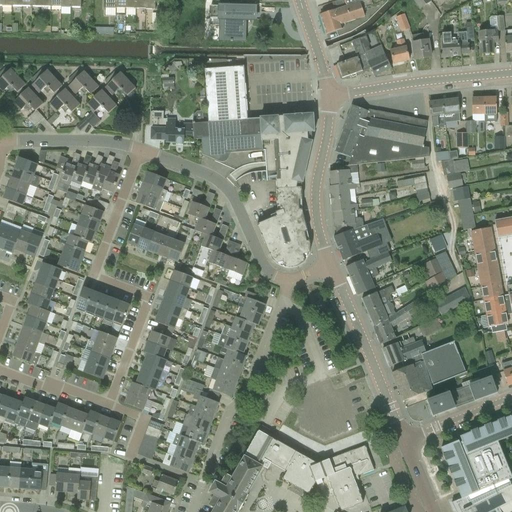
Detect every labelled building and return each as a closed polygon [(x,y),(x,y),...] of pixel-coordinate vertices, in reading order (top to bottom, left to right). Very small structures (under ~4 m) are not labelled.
[(60,0),(61,8),(70,8),(70,0),(60,0)] [(70,0),(70,8),(81,8),(81,0),(70,0)] [(105,0),(106,9),(115,9),(115,16),(116,16),(116,0),(105,0)] [(116,0),(116,16),(126,16),(126,9),(126,0),(116,0)] [(126,0),(126,9),(135,9),(135,0),(126,0)] [(135,0),(135,9),(145,9),(145,0),(135,0)] [(145,0),(145,9),(156,10),(155,0),(145,0)] [(320,15),(326,35),(343,29),(342,25),(365,17),(362,9),(378,5),(383,1),(382,0),(345,0),(344,1),(346,7),(334,11),(320,15)] [(413,0),(420,9),(431,1),(430,0),(413,0)] [(243,33),(244,21),(244,20),(255,20),(255,8),(256,8),(256,7),(237,7),(237,3),(239,3),(239,2),(220,2),(220,7),(211,7),(211,20),(213,20),(219,20),(219,26),(219,41),(245,42),(245,41),(244,41),(245,34),(245,33),(243,33)] [(402,32),(410,29),(404,15),(402,9),(396,14),(397,17),(396,17),(402,32)] [(498,32),(497,17),(491,17),(489,19),(491,32),(479,33),(481,55),(484,54),(485,56),(489,56),(490,54),(493,54),(493,43),(499,43),(498,32)] [(442,43),(444,58),(460,56),(460,55),(469,54),(468,45),(459,46),(458,39),(451,39),(451,33),(442,34),(443,43),(442,43)] [(415,60),(431,58),(428,41),(424,42),(423,34),(412,36),(413,43),(412,44),(415,60)] [(365,36),(360,39),(371,69),(374,76),(391,68),(382,45),(370,50),(368,46),(369,46),(365,36)] [(348,77),(371,69),(360,39),(352,42),(357,58),(337,65),(342,79),(343,78),(343,79),(344,78),(348,77)] [(409,61),(407,51),(404,39),(395,41),(397,49),(390,51),(393,65),(409,61)] [(195,124),(193,124),(193,125),(194,140),(194,141),(201,140),(202,146),(202,154),(202,155),(221,163),(225,163),(228,160),(231,154),(265,151),(263,151),(261,127),(260,119),(247,120),(244,67),(236,67),(204,69),(205,70),(206,89),(207,106),(209,124),(204,124),(195,125),(195,124)] [(0,90),(3,93),(7,89),(11,86),(10,87),(12,88),(13,88),(15,90),(18,93),(23,88),(26,86),(13,72),(11,69),(8,72),(5,69),(0,73),(0,90)] [(35,83),(32,86),(35,90),(39,94),(43,90),(46,86),(47,87),(47,88),(48,89),(49,89),(51,91),(54,94),(60,89),(62,87),(49,73),(47,71),(45,73),(42,70),(31,79),(35,83)] [(78,71),(68,81),(72,84),(68,87),(72,91),(75,95),(79,91),(83,87),(84,88),(83,89),(85,90),(87,92),(91,95),(97,90),(99,88),(86,74),(84,72),(82,74),(78,71)] [(115,72),(105,82),(108,85),(105,88),(109,92),(112,96),(117,92),(120,89),(121,90),(120,90),(122,92),(122,91),(124,93),(127,97),(135,89),(123,75),(120,73),(118,75),(115,72)] [(21,97),(13,104),(16,107),(20,112),(25,108),(28,104),(29,105),(29,106),(30,107),(32,109),(35,112),(36,112),(37,111),(43,104),(36,96),(39,94),(35,90),(32,92),(31,91),(29,88),(26,91),(23,88),(18,93),(21,97)] [(57,97),(49,105),(57,112),(61,108),(64,105),(65,106),(66,108),(67,107),(69,110),(72,113),(80,105),(72,97),(75,95),(72,91),(69,94),(67,92),(65,90),(63,92),(60,89),(54,94),(57,97)] [(200,96),(198,96),(199,100),(200,100),(200,102),(200,106),(203,106),(207,106),(206,89),(199,89),(200,96)] [(93,98),(86,105),(92,112),(94,114),(98,110),(101,107),(102,108),(101,108),(103,110),(103,109),(105,111),(108,114),(117,107),(109,99),(112,96),(109,92),(106,95),(104,93),(102,90),(99,93),(97,90),(91,95),(93,98)] [(496,98),(484,99),(484,115),(496,114),(496,98)] [(472,115),(484,115),(484,99),(472,99),(472,115)] [(459,114),(458,100),(442,101),(445,126),(445,124),(460,122),(459,114)] [(431,116),(432,127),(445,126),(442,101),(429,103),(431,116)] [(348,166),(357,165),(411,160),(423,158),(429,157),(429,151),(429,149),(422,148),(427,122),(414,119),(405,117),(399,116),(398,116),(392,115),(391,114),(391,115),(385,113),(377,112),(375,112),(368,110),(367,112),(352,106),(351,107),(352,107),(344,129),(343,129),(343,130),(335,152),(335,153),(351,158),(348,166)] [(35,112),(32,115),(39,122),(44,118),(37,111),(36,112),(35,112)] [(92,112),(85,119),(89,124),(96,117),(94,114),(92,112)] [(152,129),(151,140),(152,140),(152,137),(154,137),(160,138),(165,137),(165,138),(166,138),(166,140),(166,143),(176,144),(176,145),(183,146),(183,144),(184,144),(184,139),(194,140),(193,125),(184,125),(183,130),(175,129),(175,120),(163,119),(164,112),(152,112),(152,129)] [(32,115),(28,120),(29,121),(33,125),(34,127),(39,122),(32,115)] [(260,119),(261,127),(263,151),(265,151),(266,151),(268,176),(278,176),(278,189),(301,189),(302,183),(303,183),(312,142),(312,133),(314,133),(314,132),(314,128),(314,124),(314,123),(313,120),(313,119),(313,116),(313,115),(309,115),(308,115),(305,115),(304,116),(302,116),(302,115),(295,115),(295,116),(293,116),(292,116),(289,117),(288,117),(284,117),(260,118),(260,119)] [(96,117),(89,124),(93,129),(101,122),(96,117)] [(508,126),(508,120),(500,120),(500,126),(496,127),(496,137),(504,137),(504,126),(508,126)] [(132,122),(124,122),(124,130),(132,131),(132,122)] [(467,122),(467,133),(468,134),(475,133),(475,122),(467,122)] [(468,148),(468,134),(467,133),(456,134),(457,149),(468,148)] [(505,150),(504,137),(494,138),(494,151),(505,150)] [(449,153),(435,155),(436,163),(441,162),(450,161),(449,153)] [(19,158),(15,168),(34,175),(38,165),(35,164),(19,158)] [(60,158),(56,168),(63,171),(59,182),(57,190),(66,194),(67,192),(70,186),(71,182),(79,161),(79,160),(76,168),(67,164),(68,161),(67,160),(60,158)] [(450,161),(441,162),(444,176),(446,176),(465,172),(463,161),(462,159),(458,159),(450,161)] [(79,161),(71,182),(81,186),(82,183),(91,161),(88,168),(82,166),(78,164),(80,161),(79,161)] [(91,161),(82,183),(92,187),(102,161),(99,168),(90,164),(91,161)] [(92,187),(92,189),(101,193),(103,190),(112,165),(112,164),(111,168),(101,165),(103,161),(102,161),(92,187)] [(384,164),(376,165),(377,173),(384,172),(384,164)] [(112,165),(103,190),(113,194),(121,172),(119,176),(110,172),(113,165),(112,165)] [(351,185),(355,185),(359,184),(357,165),(348,166),(331,168),(332,173),(330,173),(331,187),(351,185)] [(15,168),(11,179),(30,186),(35,188),(37,188),(41,178),(39,177),(34,175),(15,168)] [(148,173),(144,183),(162,190),(166,180),(148,173)] [(461,175),(447,178),(449,189),(463,187),(462,182),(466,181),(465,175),(461,175)] [(413,179),(414,185),(426,183),(425,177),(413,179)] [(11,179),(8,189),(26,196),(30,186),(11,179)] [(144,183),(140,193),(164,202),(168,192),(162,190),(144,183)] [(426,183),(414,185),(415,192),(427,189),(426,183)] [(355,190),(355,185),(351,185),(331,187),(331,189),(329,191),(330,200),(349,198),(348,191),(355,190)] [(464,200),(462,188),(452,190),(454,202),(458,201),(464,200)] [(8,189),(4,199),(22,206),(26,196),(8,189)] [(258,225),(257,225),(266,246),(268,245),(272,254),(270,255),(270,257),(271,258),(272,260),(273,261),(274,262),(275,263),(277,265),(277,264),(283,262),(285,268),(286,268),(288,269),(290,269),(292,269),(293,268),(295,268),(297,267),(298,267),(300,266),(301,265),(303,264),(304,263),(305,261),(303,255),(309,253),(309,254),(310,252),(310,251),(310,249),(310,248),(310,246),(310,245),(310,243),(309,242),(307,242),(305,233),(307,232),(302,210),(299,210),(299,201),(302,201),(302,189),(301,189),(278,189),(277,189),(277,190),(277,207),(280,207),(280,211),(276,213),(277,217),(261,225),(259,226),(258,225)] [(140,193),(136,204),(154,211),(155,210),(160,212),(164,202),(140,193)] [(416,196),(418,202),(430,199),(428,193),(416,196)] [(205,221),(215,195),(214,195),(211,205),(205,202),(205,203),(206,203),(204,207),(192,202),(187,215),(195,218),(194,222),(197,223),(199,219),(205,221)] [(333,213),(353,211),(354,211),(358,211),(357,205),(350,206),(349,198),(330,200),(330,201),(331,209),(332,209),(333,210),(333,213)] [(458,201),(459,207),(471,205),(470,199),(464,200),(458,201)] [(52,200),(51,204),(61,208),(62,206),(64,202),(60,201),(60,203),(52,200)] [(362,208),(373,207),(379,206),(378,200),(372,200),(361,201),(362,208)] [(98,203),(97,207),(105,210),(107,211),(109,205),(99,201),(98,203)] [(481,213),(479,203),(472,204),(474,214),(481,213)] [(15,216),(17,213),(18,208),(8,204),(5,212),(15,216)] [(472,211),(471,205),(459,207),(460,213),(472,211)] [(85,206),(81,216),(100,223),(104,213),(85,206)] [(186,211),(181,209),(178,219),(182,221),(186,211)] [(206,235),(212,237),(222,212),(221,211),(218,221),(212,219),(211,223),(205,221),(199,219),(197,223),(194,231),(202,234),(200,238),(204,240),(206,235)] [(354,219),(354,211),(353,211),(333,213),(335,227),(341,226),(342,227),(344,228),(344,233),(363,227),(363,221),(360,218),(354,219)] [(473,217),(472,211),(460,213),(461,219),(473,217)] [(78,226),(96,233),(100,223),(81,216),(78,226)] [(474,223),(473,217),(461,219),(462,225),(474,223)] [(383,220),(363,227),(344,233),(338,236),(338,235),(337,236),(334,237),(343,261),(360,254),(373,249),(378,257),(390,252),(386,243),(382,245),(377,233),(386,228),(383,220)] [(429,228),(426,220),(413,225),(416,232),(429,228)] [(497,237),(511,234),(511,233),(510,220),(495,223),(497,237)] [(474,223),(462,225),(463,231),(475,229),(474,223)] [(127,244),(137,248),(144,229),(134,225),(127,244)] [(78,226),(74,237),(88,242),(92,244),(96,233),(78,226)] [(0,248),(2,250),(9,231),(0,227),(0,248)] [(218,254),(219,253),(229,228),(228,228),(225,237),(219,235),(219,236),(218,239),(212,237),(206,235),(204,240),(201,248),(209,251),(207,254),(211,255),(212,251),(218,254)] [(494,245),(490,228),(471,232),(474,249),(494,245)] [(137,248),(147,251),(154,233),(144,229),(137,248)] [(9,231),(2,250),(13,254),(14,250),(20,235),(9,231)] [(20,235),(14,250),(25,254),(32,236),(21,231),(20,235)] [(147,251),(157,255),(164,237),(154,233),(147,251)] [(66,245),(66,246),(85,252),(88,242),(74,237),(71,235),(70,235),(66,245)] [(42,240),(32,236),(25,254),(35,258),(42,240)] [(442,236),(429,241),(435,253),(447,248),(442,236)] [(157,255),(168,259),(175,241),(164,237),(157,255)] [(185,245),(175,241),(168,259),(178,263),(185,245)] [(223,274),(235,244),(231,253),(226,251),(225,251),(226,252),(225,255),(219,253),(218,254),(212,251),(211,255),(208,264),(221,269),(220,273),(223,274)] [(243,277),(247,264),(235,259),(237,256),(238,255),(232,253),(235,244),(223,274),(227,276),(229,272),(242,277),(243,277)] [(477,266),(497,263),(494,245),(474,249),(477,266)] [(62,256),(81,263),(85,252),(66,246),(62,256)] [(346,268),(346,269),(347,269),(354,287),(358,294),(357,295),(358,296),(359,295),(375,288),(371,279),(379,276),(375,268),(386,264),(384,261),(390,258),(388,254),(382,256),(364,264),(363,261),(346,268)] [(62,256),(58,266),(77,273),(81,263),(62,256)] [(430,278),(441,272),(435,259),(424,265),(430,278)] [(480,283),(500,280),(497,263),(477,266),(480,283)] [(39,274),(58,281),(62,270),(43,264),(39,274)] [(466,278),(474,277),(473,270),(465,271),(466,278)] [(175,271),(171,282),(189,289),(193,278),(175,271)] [(58,281),(39,274),(36,284),(54,291),(58,281)] [(251,280),(252,282),(255,283),(258,282),(259,279),(258,276),(255,275),(252,276),(251,280)] [(484,300),(503,297),(500,280),(480,283),(484,300)] [(171,282),(167,292),(186,299),(189,289),(171,282)] [(54,291),(36,284),(32,294),(50,301),(54,291)] [(362,300),(367,313),(389,303),(389,302),(392,301),(389,295),(394,293),(391,287),(376,294),(376,293),(362,300)] [(84,289),(76,308),(86,312),(93,292),(92,292),(92,293),(89,292),(89,291),(88,292),(84,290),(85,289),(84,289)] [(93,292),(86,312),(95,315),(102,296),(101,297),(98,295),(98,294),(97,295),(93,293),(94,293),(93,292)] [(167,292),(163,302),(182,309),(186,299),(167,292)] [(262,298),(247,292),(245,298),(247,299),(244,309),(240,308),(262,316),(266,307),(265,307),(266,305),(260,303),(262,298)] [(50,301),(32,294),(28,304),(46,311),(50,313),(52,314),(56,303),(50,301)] [(102,296),(95,315),(104,318),(104,319),(111,299),(110,300),(107,299),(108,298),(107,298),(103,297),(103,296),(102,296)] [(456,308),(450,297),(436,305),(441,315),(456,308)] [(503,297),(484,300),(486,316),(506,312),(503,297)] [(111,299),(104,319),(113,322),(121,303),(120,303),(120,302),(120,303),(116,302),(117,301),(116,301),(116,302),(112,300),(112,299),(111,299)] [(396,315),(396,314),(374,328),(381,345),(396,339),(391,328),(422,308),(417,301),(396,315)] [(163,302),(159,312),(178,319),(183,321),(187,311),(182,309),(163,302)] [(121,303),(113,322),(122,325),(123,326),(130,306),(129,306),(129,307),(126,306),(126,305),(125,304),(125,305),(121,304),(121,303)] [(374,328),(396,314),(394,311),(393,311),(394,309),(392,305),(389,303),(367,313),(373,326),(373,325),(374,328)] [(32,306),(28,316),(46,323),(50,313),(46,311),(28,304),(28,305),(32,306)] [(258,325),(262,316),(240,308),(236,318),(254,325),(258,326),(259,325),(258,325)] [(159,312),(155,322),(174,329),(178,319),(159,312)] [(506,324),(508,324),(506,312),(486,316),(489,328),(491,327),(492,333),(507,331),(506,324)] [(42,333),(46,323),(28,316),(24,327),(42,333)] [(232,328),(250,335),(252,330),(254,325),(236,318),(232,328)] [(437,319),(419,328),(424,338),(442,330),(437,319)] [(73,322),(70,330),(72,330),(75,332),(76,329),(80,330),(82,331),(83,326),(82,326),(78,324),(73,322)] [(228,339),(246,346),(250,335),(232,328),(225,325),(221,336),(228,338),(228,339)] [(24,327),(20,337),(39,344),(42,333),(24,327)] [(99,332),(95,342),(114,349),(118,339),(99,332)] [(152,332),(148,342),(167,349),(171,339),(152,332)] [(225,349),(225,348),(243,355),(246,346),(228,339),(228,338),(221,336),(217,346),(222,348),(225,349)] [(20,337),(16,347),(40,356),(35,354),(39,344),(20,337)] [(404,342),(382,350),(386,359),(423,344),(421,341),(415,343),(414,339),(409,340),(404,342)] [(110,359),(114,349),(95,342),(92,352),(110,359)] [(148,342),(144,353),(148,354),(163,359),(167,349),(148,342)] [(392,374),(403,402),(404,401),(422,394),(424,394),(424,393),(432,390),(431,387),(460,376),(453,359),(460,357),(454,342),(448,345),(436,350),(426,353),(411,359),(402,363),(404,369),(393,373),(392,374)] [(423,344),(386,359),(389,367),(390,367),(402,363),(411,359),(426,353),(423,344)] [(40,356),(16,347),(12,357),(37,366),(41,356),(40,356)] [(225,348),(225,349),(222,348),(220,352),(227,355),(224,360),(243,367),(246,358),(247,357),(243,355),(225,348)] [(495,362),(491,351),(485,353),(489,364),(495,362)] [(47,358),(51,360),(55,361),(58,353),(53,352),(52,355),(48,353),(47,358)] [(110,359),(92,352),(88,363),(106,370),(110,359)] [(148,354),(144,364),(162,371),(166,361),(163,360),(163,359),(148,354)] [(66,355),(65,357),(62,365),(64,366),(70,368),(73,358),(66,355)] [(224,360),(218,358),(214,368),(220,370),(239,377),(243,367),(224,360)] [(88,363),(84,373),(102,380),(106,370),(88,363)] [(144,364),(140,374),(159,381),(162,371),(144,364)] [(239,377),(220,370),(214,368),(210,378),(217,381),(235,388),(237,383),(239,377)] [(140,374),(136,384),(151,390),(155,391),(159,381),(140,374)] [(450,392),(427,401),(433,417),(456,409),(455,408),(454,404),(459,402),(461,406),(461,407),(469,404),(474,402),(477,401),(497,393),(491,377),(480,381),(479,378),(461,384),(462,388),(455,390),(450,392)] [(204,387),(199,385),(185,380),(183,385),(202,393),(204,387)] [(235,388),(217,381),(213,391),(231,398),(232,397),(231,396),(235,388)] [(133,383),(129,393),(147,400),(151,390),(136,384),(133,383)] [(192,405),(215,414),(219,404),(206,399),(208,394),(202,393),(183,385),(181,391),(194,396),(193,399),(199,401),(197,407),(192,405)] [(129,393),(125,404),(143,411),(147,400),(129,393)] [(2,396),(0,402),(0,416),(6,418),(13,400),(2,396)] [(16,422),(15,424),(25,428),(35,402),(25,398),(23,404),(16,422)] [(13,400),(6,418),(16,422),(23,404),(13,400)] [(35,402),(25,428),(36,432),(36,430),(38,425),(45,406),(35,402)] [(56,410),(51,422),(61,426),(68,408),(58,404),(56,410)] [(165,416),(168,408),(163,406),(159,405),(157,409),(161,411),(158,419),(163,421),(163,419),(165,416)] [(193,417),(211,424),(215,414),(192,405),(188,415),(193,417)] [(45,406),(38,425),(49,428),(51,422),(56,410),(45,406)] [(68,408),(61,426),(71,430),(68,438),(69,438),(78,412),(68,408)] [(78,412),(69,438),(79,442),(82,434),(83,430),(88,416),(78,412)] [(88,416),(83,430),(93,434),(100,416),(90,412),(88,416)] [(188,415),(187,415),(183,425),(207,434),(211,424),(193,417),(188,415)] [(100,416),(93,434),(104,438),(111,420),(100,416)] [(511,511),(511,486),(511,487),(509,480),(511,479),(511,477),(498,442),(511,436),(511,419),(511,416),(460,437),(462,442),(459,443),(459,441),(441,448),(460,496),(461,499),(451,503),(455,511),(511,511)] [(111,420),(104,438),(114,442),(121,424),(111,420)] [(164,426),(150,421),(148,426),(162,432),(164,426)] [(199,443),(204,445),(204,444),(207,436),(207,434),(183,425),(179,435),(176,434),(199,443)] [(159,440),(162,432),(148,426),(145,435),(159,440)] [(354,451),(354,450),(327,461),(327,460),(317,464),(276,441),(279,436),(262,426),(244,457),(262,468),(263,467),(265,469),(269,468),(271,463),(285,471),(287,472),(283,479),(309,494),(313,486),(313,487),(315,483),(315,482),(328,477),(341,511),(342,511),(363,504),(353,478),(357,476),(357,477),(374,470),(365,446),(354,451)] [(177,446),(196,453),(199,443),(176,434),(172,445),(177,446)] [(159,440),(145,435),(142,443),(156,449),(159,440)] [(78,442),(77,450),(85,451),(86,446),(83,446),(83,442),(78,442)] [(154,454),(156,449),(142,443),(140,449),(154,454)] [(196,453),(177,446),(173,457),(192,464),(193,462),(196,453)] [(154,454),(140,449),(138,455),(151,460),(154,454)] [(173,457),(169,467),(188,474),(189,473),(192,464),(173,457)] [(262,469),(262,468),(244,457),(232,479),(226,475),(221,485),(217,483),(215,482),(214,484),(214,485),(212,488),(211,490),(209,493),(211,493),(215,495),(209,505),(215,509),(213,511),(239,511),(240,511),(242,507),(243,508),(243,507),(242,506),(244,503),(245,504),(246,503),(245,502),(247,498),(248,496),(247,495),(254,481),(256,478),(257,478),(259,473),(260,472),(259,472),(261,469),(262,469)] [(10,468),(8,488),(19,489),(20,469),(21,463),(10,462),(10,468)] [(154,469),(145,466),(142,473),(151,476),(154,469)] [(0,487),(8,488),(10,468),(0,467),(0,487)] [(31,470),(20,469),(19,489),(29,490),(31,470)] [(32,470),(31,470),(29,490),(39,491),(41,491),(42,481),(47,482),(47,471),(32,470)] [(66,493),(68,475),(57,474),(56,474),(56,475),(50,474),(49,486),(55,487),(55,492),(66,493)] [(79,482),(80,476),(68,475),(66,493),(78,494),(79,482)] [(89,500),(96,501),(98,477),(80,476),(79,482),(78,494),(77,500),(89,501),(89,500)] [(163,491),(174,495),(179,482),(162,476),(159,483),(154,481),(152,489),(156,490),(156,492),(162,494),(163,491)] [(131,511),(133,505),(133,495),(144,499),(143,501),(152,504),(148,511),(167,511),(171,504),(162,500),(146,494),(134,490),(127,487),(126,504),(124,511),(131,511)]
